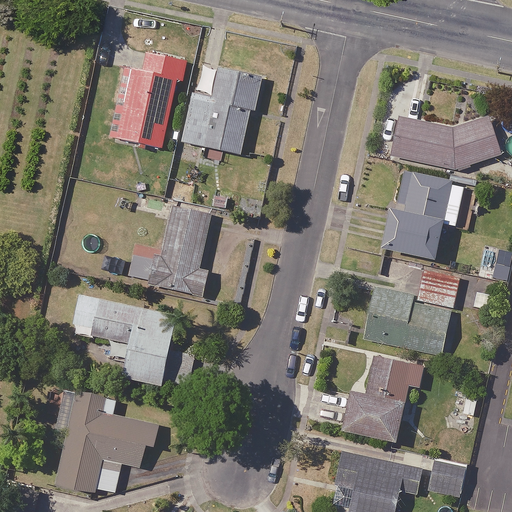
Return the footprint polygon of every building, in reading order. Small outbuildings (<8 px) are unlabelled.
[(182,81),(187,61),(145,52),(142,70),(130,67),(114,138),(160,148),(175,80),(182,81)] [(261,77),(217,67),(211,96),(191,92),(180,141),(240,154),(250,109),(253,110),(261,77)] [(501,154),(488,115),(452,127),(397,114),(388,155),(453,170),(501,154)] [(432,258),(449,180),(402,170),(395,203),(403,205),(401,211),(386,207),(378,246),(432,258)] [(257,216),(261,200),(216,190),(212,206),(257,216)] [(478,199),(453,193),(445,222),(470,228),(478,199)] [(211,213),(169,204),(159,254),(152,254),(146,284),(203,295),(208,269),(198,266),(211,213)] [(505,279),(511,252),(497,249),(491,276),(505,279)] [(417,295),(451,302),(457,276),(422,269),(417,295)] [(417,295),(373,286),(362,339),(440,355),(451,302),(417,295)] [(476,288),(473,305),(497,310),(500,296),(501,293),(476,288)] [(174,313),(76,292),(69,322),(89,327),(88,334),(127,342),(120,375),(159,383),(174,313)] [(422,365),(373,355),(365,393),(347,389),(338,429),(395,441),(407,384),(418,386),(422,365)] [(106,396),(73,389),(53,481),(94,490),(94,487),(101,458),(121,463),(139,466),(144,443),(154,445),(159,423),(103,411),(106,396)] [(421,467),(340,450),(333,484),(351,488),(346,511),(397,511),(394,511),(398,490),(416,493),(421,467)] [(101,458),(94,487),(114,492),(121,463),(101,458)] [(459,496),(465,467),(433,459),(427,489),(459,496)] [(34,511),(39,491),(12,484),(5,511),(34,511)]
